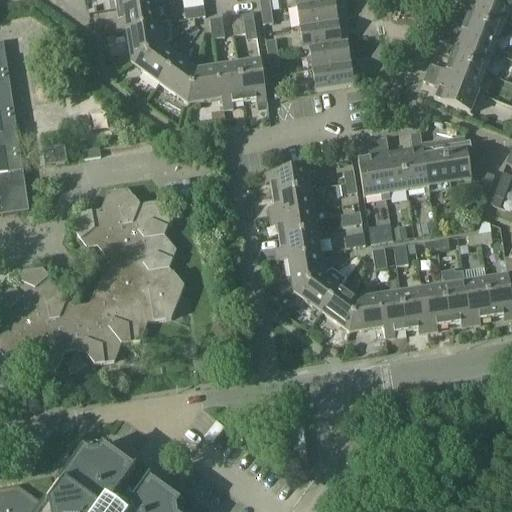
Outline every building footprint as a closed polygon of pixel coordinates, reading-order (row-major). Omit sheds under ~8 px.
[(115,0),(117,11),(163,4),(162,0),(115,0)] [(187,0),(183,1),(185,10),(194,9),(203,7),(201,0),(187,0)] [(268,0),(259,1),(261,15),(271,13),(268,0)] [(335,3),(334,0),(295,0),(297,9),(335,3)] [(456,0),(455,4),(471,10),(466,21),(502,35),(508,18),(511,19),(511,15),(472,0),(456,0)] [(335,3),(297,9),(300,30),(338,24),(335,3)] [(167,25),(163,4),(117,11),(119,23),(114,24),(115,33),(127,32),(127,31),(158,26),(167,25)] [(203,7),(194,9),(196,21),(206,19),(204,7),(203,7)] [(194,9),(185,10),(186,22),(194,21),(196,21),(194,9)] [(273,26),(271,13),(261,15),(263,28),(273,26)] [(246,44),(257,42),(253,16),(243,18),(245,27),(232,29),(234,39),(245,37),(246,44)] [(231,20),(232,29),(245,27),(243,18),(231,20)] [(210,23),(212,32),(224,30),(222,21),(210,23)] [(495,51),(502,35),(466,21),(462,32),(446,26),(443,35),(498,57),(500,53),(495,51)] [(304,52),(310,51),(341,46),(341,45),(338,24),(300,30),(304,52)] [(132,66),(161,48),(158,26),(127,31),(127,32),(132,66)] [(225,40),(224,30),(212,32),(213,42),(225,40)] [(455,50),(450,61),(486,75),(493,58),(497,60),(498,57),(443,35),(439,44),(455,50)] [(265,44),(267,57),(277,56),(275,43),(265,44)] [(0,217),(29,213),(23,173),(23,172),(4,44),(0,45),(0,217)] [(341,45),(341,46),(310,51),(313,72),(350,66),(347,44),(341,45)] [(179,60),(161,48),(132,66),(160,86),(179,60)] [(279,69),(277,56),(267,57),(269,70),(279,69)] [(188,107),(196,73),(179,60),(160,86),(188,107)] [(480,92),(486,75),(450,61),(446,73),(430,67),(427,75),(483,97),(484,93),(480,92)] [(260,63),(239,67),(245,105),(257,103),(259,114),(268,113),(267,106),(260,63)] [(354,88),(350,66),(313,72),(316,94),(354,88)] [(245,105),(239,67),(217,70),(222,101),(224,113),(233,112),(232,106),(245,105)] [(217,70),(196,73),(188,107),(222,101),(217,70)] [(477,99),(481,100),(483,97),(427,75),(424,84),(439,90),(435,102),(470,116),(477,99)] [(284,99),(282,85),(272,87),(274,100),(284,99)] [(429,196),(430,196),(422,147),(420,136),(411,137),(413,154),(401,156),(407,193),(425,191),(425,195),(429,195),(429,196)] [(465,140),(422,147),(430,196),(472,189),(488,195),(495,178),(474,171),(470,171),(465,140)] [(390,201),(390,196),(407,193),(401,156),(389,157),(387,141),(377,142),(387,202),(390,201)] [(383,202),(387,202),(377,142),(368,144),(371,160),(358,162),(364,200),(382,197),(383,202)] [(65,149),(43,153),(45,169),(68,165),(65,149)] [(270,185),(272,197),(310,191),(307,170),(264,176),(265,186),(270,185)] [(344,174),(346,186),(356,184),(354,173),(344,174)] [(501,181),(498,186),(508,190),(511,178),(503,175),(501,181)] [(357,196),(356,184),(346,186),(348,198),(357,196)] [(498,186),(494,197),(504,201),(508,190),(498,186)] [(274,209),(269,210),(270,220),(313,213),(310,191),(272,197),(274,209)] [(0,295),(0,327),(38,375),(58,373),(65,355),(83,352),(95,367),(115,364),(122,346),(141,343),(148,326),(172,322),(184,290),(169,271),(176,253),(165,238),(172,220),(159,204),(140,207),(128,192),(108,195),(101,213),(82,216),(74,235),(87,250),(98,249),(108,262),(91,307),(73,310),(43,272),(23,275),(16,293),(0,295)] [(316,234),(313,213),(270,220),(272,229),(277,228),(279,240),(316,234)] [(360,215),(351,217),(353,229),(362,227),(360,215)] [(343,230),(353,229),(351,217),(341,218),(343,230)] [(434,226),(422,227),(424,240),(436,238),(434,226)] [(369,232),(371,247),(384,246),(392,244),(390,229),(369,232)] [(407,242),(406,230),(393,231),(395,244),(407,242)] [(276,253),(277,263),(289,261),(288,260),(320,255),(316,234),(279,240),(281,252),(276,253)] [(479,237),(481,247),(492,245),(491,235),(479,237)] [(364,236),(354,238),(356,250),(365,248),(364,236)] [(479,237),(467,239),(469,248),(481,247),(479,237)] [(345,239),(346,251),(356,250),(354,238),(345,239)] [(448,242),(436,244),(438,253),(450,251),(448,242)] [(426,255),(438,253),(436,244),(425,245),(426,255)] [(394,250),(395,260),(407,258),(406,248),(394,250)] [(373,253),(374,263),(386,261),(384,252),(373,253)] [(323,277),(320,255),(288,260),(289,261),(294,295),(323,277)] [(409,267),(407,258),(395,260),(397,269),(409,267)] [(387,271),(386,261),(374,263),(375,272),(387,271)] [(323,277),(294,295),(322,315),(341,290),(347,281),(332,270),(323,277)] [(453,274),(442,276),(444,289),(449,327),(461,325),(462,330),(471,329),(465,286),(464,275),(456,276),(453,274)] [(505,324),(511,322),(511,306),(508,279),(486,282),(492,320),(504,318),(505,324)] [(486,282),(465,286),(471,329),(481,327),(480,322),(492,320),(486,282)] [(437,329),(449,327),(444,289),(422,292),(429,335),(438,334),(437,329)] [(358,302),(341,290),(322,315),(350,336),(358,302)] [(429,335),(422,292),(401,296),(407,333),(419,332),(419,337),(429,335)] [(401,296),(379,299),(384,330),(386,342),(395,340),(395,335),(407,333),(401,296)] [(384,330),(379,299),(358,302),(350,336),(384,330)] [(150,482),(135,471),(133,474),(103,452),(99,457),(89,459),(84,455),(45,508),(18,489),(0,491),(0,511),(174,511),(178,507),(148,485),(150,482)]
